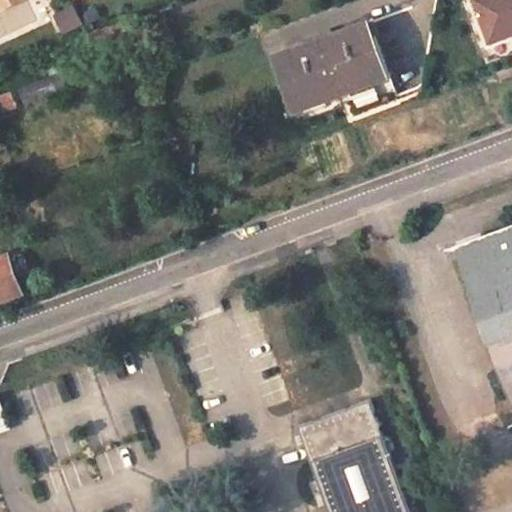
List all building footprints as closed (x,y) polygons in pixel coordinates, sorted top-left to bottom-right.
[(0,0),(0,8),(17,0),(0,0)] [(511,0),(474,0),(490,40),(511,30),(511,0)] [(292,107),(348,87),(352,100),(392,85),(367,19),(274,53),(292,107)] [(511,226),(451,249),(511,414),(511,226)] [(0,431),(10,428),(0,397),(0,431)] [(408,511),(368,404),(297,432),(327,511),(408,511)]
